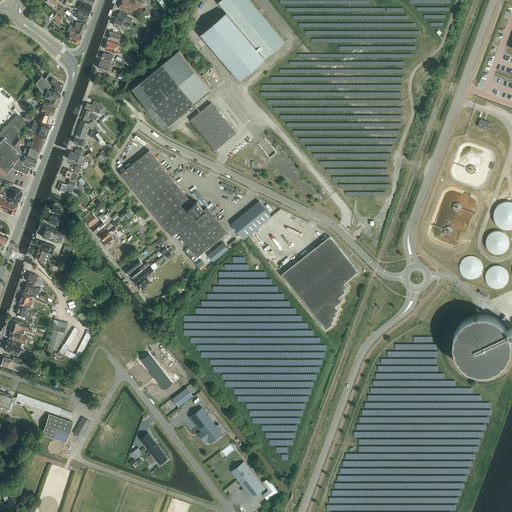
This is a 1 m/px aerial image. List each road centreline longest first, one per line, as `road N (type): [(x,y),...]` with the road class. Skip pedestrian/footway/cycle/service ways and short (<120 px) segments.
road 1 (unclassified): [(196,270),(112,167),(137,124),(326,220),(382,272),(404,277)]
road 2 (tertiary): [(413,265),(411,223),(492,0)]
road 3 (tertiary): [(301,511),(364,344),(403,312),(414,290)]
road 4 (unclassified): [(133,283),(53,186),(67,150)]
road 5 (unclassified): [(67,150),(120,0)]
